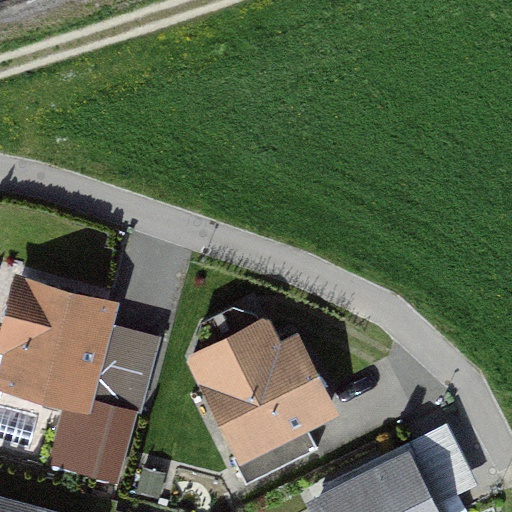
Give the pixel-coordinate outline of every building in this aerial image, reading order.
[(113,317),(116,306),(21,280),(4,342),(14,345),(4,383),(63,399),(89,406),(113,317)] [(236,451),(230,454),(244,482),(319,445),(306,421),(339,405),(298,323),(281,331),(268,305),(185,346),(203,381),(196,385),(210,412),(216,409),(236,451)] [(120,478),(158,329),(113,317),(89,406),(63,399),(48,460),(120,478)] [(478,479),(447,416),(391,444),(393,447),(304,492),(313,511),(468,511),(470,511),(459,489),(478,479)] [(144,464),(137,491),(160,497),(166,469),(144,464)] [(35,511),(0,502),(0,511),(35,511)]
